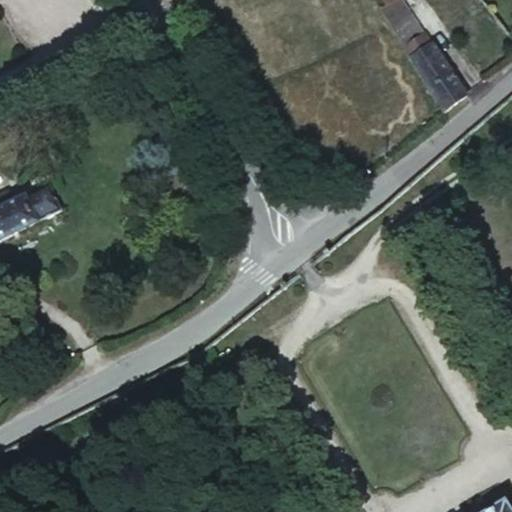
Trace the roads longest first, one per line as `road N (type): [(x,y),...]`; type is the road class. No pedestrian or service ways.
road 1 (secondary): [(288,269),(0,438)]
road 2 (unknown): [(493,465),(389,299),(377,291),(318,298),(288,269)]
road 3 (unclassified): [(144,0),(288,269)]
road 4 (secondary): [(511,80),(288,269)]
road 5 (unknown): [(140,0),(0,77)]
